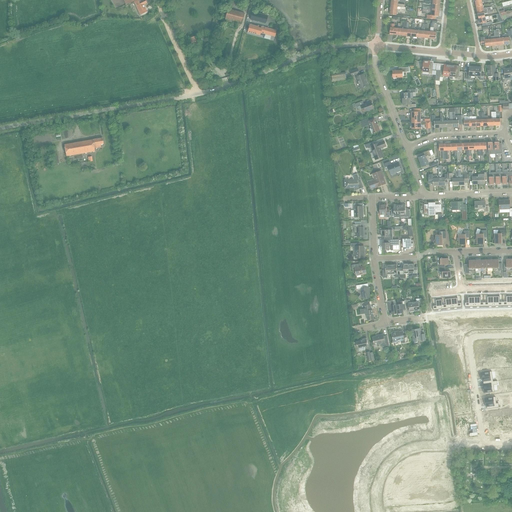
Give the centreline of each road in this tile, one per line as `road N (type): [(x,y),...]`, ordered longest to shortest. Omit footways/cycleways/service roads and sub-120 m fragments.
road 1 (unclassified): [(0,127),(199,93),(358,44)]
road 2 (residential): [(377,511),(375,488),(393,456),(421,444),(483,443)]
road 3 (residential): [(483,443),(470,340),(511,335)]
